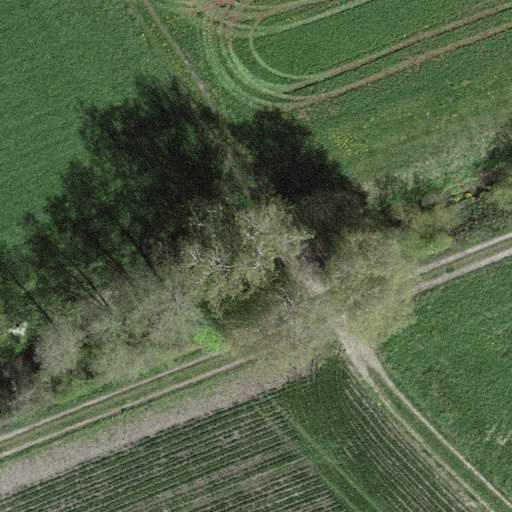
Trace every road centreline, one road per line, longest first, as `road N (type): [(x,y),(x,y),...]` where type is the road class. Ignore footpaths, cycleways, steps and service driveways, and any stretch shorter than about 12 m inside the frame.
road 1 (track): [(343,329),(134,0)]
road 2 (track): [(343,329),(0,459)]
road 3 (track): [(511,499),(343,329)]
road 4 (track): [(511,261),(343,329)]
